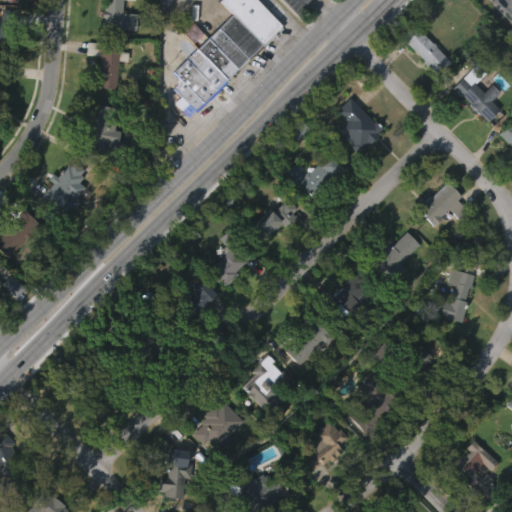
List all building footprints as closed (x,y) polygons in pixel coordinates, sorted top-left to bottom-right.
[(118,0),(118,13),(132,14),(131,31),(125,31),(124,37),(117,36),(117,30),(98,29),(98,18),(96,18),(97,11),(99,11),(99,0),(118,0)] [(251,0),(277,26),(189,111),(167,89),(175,81),(167,73),(184,56),(174,46),(182,39),(192,49),(227,15),(214,2),(216,0),(251,0)] [(16,13),(13,54),(0,53),(0,19),(2,20),(3,10),(17,11),(16,13)] [(167,106),(176,115),(168,123),(175,131),(168,138),(182,152),(278,61),(235,16),(214,35),(227,50),(167,106)] [(131,65),(132,48),(117,48),(118,18),(100,17),(98,63),(131,65)] [(446,60),(433,73),(424,63),(423,65),(419,60),(420,59),(397,36),(410,23),(446,60)] [(124,53),(123,63),(114,62),(112,90),(93,89),(94,79),(91,78),(91,71),(95,71),(96,57),(82,56),(83,42),(115,44),(114,52),(124,53)] [(485,61),(480,67),(484,71),(471,83),(479,91),(488,83),(495,90),(487,99),(496,108),(483,120),(472,109),(471,110),(464,104),(465,102),(449,87),(474,61),(476,63),(482,58),(485,61)] [(397,72),(431,110),(445,97),(410,60),(397,72)] [(112,123),(113,96),(122,96),(123,87),(112,87),(113,80),(82,79),(82,90),(95,91),(93,123),(112,123)] [(0,83),(8,106),(0,108),(0,83)] [(355,116),(356,117),(361,112),(377,129),(364,144),(363,143),(354,151),(341,137),(352,127),(346,121),(344,123),(334,113),(353,94),(363,104),(353,114),(355,116)] [(447,123),(482,157),(494,144),(486,136),(494,127),(486,119),(478,127),(469,119),(480,108),(471,99),(447,123)] [(117,141),(115,155),(84,149),(87,136),(84,136),(91,101),(105,104),(104,106),(114,108),(108,140),(117,141)] [(327,126),(311,140),(303,131),(294,139),(287,131),(299,120),(305,128),(318,116),(327,126)] [(511,155),(511,154),(511,151),(510,149),(495,133),(511,116),(511,155)] [(102,141),(87,138),(80,181),(96,184),(102,141)] [(359,155),(342,139),(332,149),(349,164),(340,173),(354,187),(376,164),(363,151),(359,155)] [(511,189),(511,155),(509,152),(492,171),(511,189)] [(323,155),(344,174),(335,183),(328,176),(308,197),(300,189),(298,192),(287,181),(289,178),(281,171),(294,160),(301,167),(297,172),(299,174),(302,170),(304,172),(308,166),(309,167),(314,162),(315,163),(323,155)] [(76,161),(86,169),(83,172),(86,176),(81,181),(88,188),(78,199),(72,194),(69,198),(75,203),(63,216),(42,196),(55,182),(50,178),(55,172),(59,176),(70,163),(72,165),(76,161)] [(457,195),(453,199),(464,211),(456,219),(444,207),(437,215),(438,216),(429,225),(414,210),(419,205),(417,203),(443,180),(457,195)] [(288,200),(281,206),(305,232),(337,202),(324,188),(299,212),(288,200)] [(288,212),(291,215),(280,225),(277,223),(260,239),(247,225),(264,209),(268,212),(283,197),(293,207),(288,212)] [(49,217),(35,232),(55,252),(77,229),(54,208),(47,215),(49,217)] [(41,224),(9,257),(0,248),(0,238),(9,228),(10,229),(27,211),(41,224)] [(428,260),(443,244),(452,252),(461,243),(452,234),(456,231),(440,215),(412,245),(428,260)] [(227,228),(252,253),(235,271),(237,273),(224,286),(218,279),(216,281),(207,273),(222,257),(220,255),(218,258),(212,252),(218,245),(221,248),(224,245),(217,238),(227,228)] [(402,231),(415,244),(396,263),(402,269),(397,274),(394,271),(382,283),(364,264),(369,260),(369,248),(381,248),(386,243),(387,245),(390,242),(402,231)] [(276,258),(279,260),(293,246),(279,232),(249,264),(260,275),(276,258)] [(395,297),(414,280),(400,265),(370,293),(389,313),(400,303),(395,297)] [(470,274),(467,287),(465,286),(461,300),(464,301),(457,322),(425,313),(430,297),(444,301),(447,292),(449,292),(451,284),(443,281),(447,267),(470,274)] [(12,283),(0,270),(0,289),(2,292),(12,283)] [(360,284),(366,290),(354,301),(357,305),(347,315),(344,311),(335,320),(323,307),(331,299),(329,296),(333,293),(328,288),(334,282),(339,287),(355,271),(363,280),(360,284)] [(192,314),(178,327),(165,314),(186,294),(183,292),(196,280),(208,293),(189,311),(192,314)] [(204,305),(218,319),(244,296),(230,281),(204,305)] [(456,357),(467,309),(445,303),(441,318),(448,319),(444,339),(427,334),(423,349),(456,357)] [(320,339),(335,355),(366,326),(349,307),(331,323),(334,326),(320,339)] [(0,315),(0,320),(12,333),(21,324),(7,309),(0,315)] [(328,336),(321,343),(318,340),(295,364),(281,350),(301,332),(295,325),(299,322),(297,320),(304,313),(328,336)] [(135,370),(133,372),(116,354),(138,333),(131,325),(140,316),(157,334),(145,346),(147,348),(139,356),(144,361),(135,370)] [(179,337),(190,349),(211,329),(200,317),(179,337)] [(422,364),(425,365),(421,369),(419,367),(410,377),(406,374),(398,383),(388,374),(397,363),(398,364),(416,343),(429,356),(422,364)] [(273,361),(271,363),(280,373),(282,370),(287,375),(263,398),(278,414),(272,420),(239,386),(250,376),(244,370),(248,366),(245,362),(252,355),(258,362),(266,354),(273,361)] [(59,355),(83,379),(91,371),(102,371),(102,380),(112,379),(119,386),(114,394),(104,397),(89,396),(83,402),(63,381),(66,378),(52,363),(59,355)] [(282,389),(297,400),(320,368),(304,357),(282,389)] [(423,404),(423,382),(408,382),(408,405),(423,404)] [(382,384),(396,400),(391,405),(392,406),(374,423),(375,425),(364,436),(345,416),(355,406),(349,400),(361,389),(368,396),(382,384)] [(511,427),(509,425),(511,420),(511,411),(503,404),(508,398),(510,400),(511,397),(511,393),(510,392),(511,389),(511,427)] [(236,422),(268,454),(282,440),(262,421),(277,406),(261,390),(245,406),(249,409),(236,422)] [(219,399),(239,421),(210,448),(203,440),(199,444),(188,433),(198,424),(196,422),(200,417),(198,415),(211,403),(213,405),(219,399)] [(327,419),(336,429),(339,427),(345,435),(335,444),(340,449),(322,463),(320,461),(311,469),(302,458),(311,450),(308,446),(317,439),(311,432),(327,419)] [(341,452),(361,469),(391,434),(375,420),(365,432),(356,424),(349,432),(354,436),(341,452)] [(511,464),(511,420),(498,445),(506,449),(501,458),(511,464)] [(238,455),(217,434),(185,467),(206,487),(238,455)] [(493,462),(486,470),(478,462),(469,471),(476,478),(481,473),(495,485),(481,501),(444,467),(468,439),(493,462)] [(14,473),(20,486),(0,496),(0,446),(8,442),(21,469),(14,473)] [(189,451),(186,477),(181,477),(178,499),(161,497),(161,492),(154,491),(156,474),(162,475),(165,448),(189,451)] [(306,468),(312,475),(303,481),(307,486),(297,493),(307,506),(339,482),(335,477),(339,474),(325,454),(306,468)] [(271,468),(284,497),(252,511),(247,511),(239,493),(231,497),(224,482),(242,473),(245,480),(271,468)] [(492,497),(468,475),(444,501),(455,511),(484,511),(480,508),(476,511),(474,511),(468,506),(476,498),(484,505),(492,497)] [(162,510),(156,509),(155,511),(185,511),(186,484),(163,484),(162,510)]
